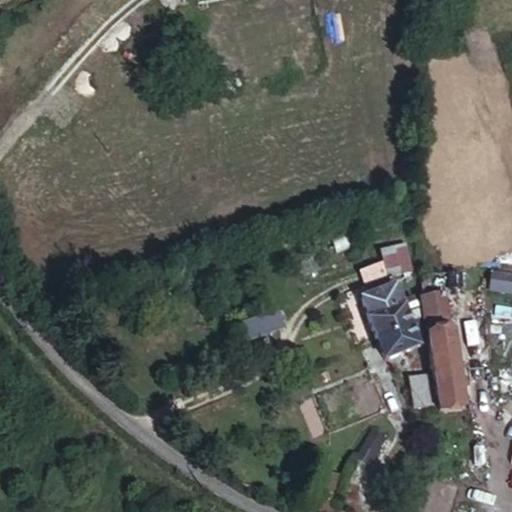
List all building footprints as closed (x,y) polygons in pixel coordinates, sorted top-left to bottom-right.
[(412,275),(405,248),(378,254),(386,281),(412,275)] [(489,295),(511,296),(511,273),(491,272),(489,295)] [(411,331),(395,290),(360,304),(376,345),(411,331)] [(239,321),(246,342),(287,328),(280,308),(239,321)] [(465,413),(453,337),(450,337),(446,314),(423,318),(439,417),(465,413)] [(425,349),(418,328),(411,331),(376,345),(384,365),(425,349)] [(435,410),(431,380),(408,383),(413,413),(435,410)]
